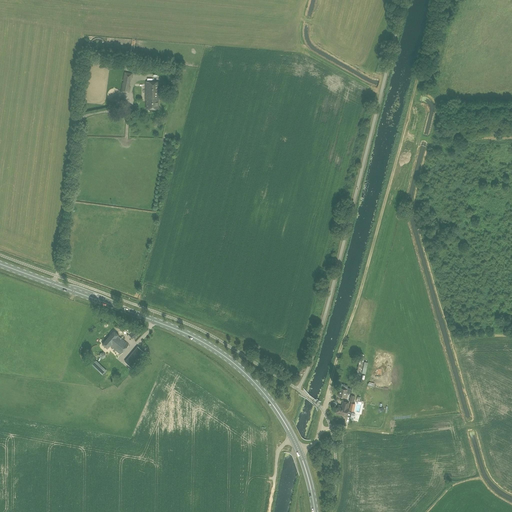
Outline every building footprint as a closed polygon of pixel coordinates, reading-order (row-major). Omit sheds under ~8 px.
[(129,94),(130,87),(129,87),(131,79),(132,79),(133,74),(124,72),(120,92),(129,94)] [(146,100),(146,108),(158,109),(158,100),(159,100),(159,82),(146,82),(145,100),(146,100)] [(129,335),(132,339),(140,333),(137,329),(129,335)] [(114,331),(103,344),(107,348),(110,345),(121,354),(129,345),(118,336),(118,335),(114,331)] [(134,370),(135,368),(146,354),(137,347),(125,362),(134,370)] [(106,370),(104,368),(96,360),(91,365),(101,375),(106,370)] [(341,388),(338,396),(347,398),(348,394),(349,394),(351,389),(347,388),(347,389),(341,388)] [(349,403),(343,402),(342,405),(343,405),(342,407),(338,406),(336,413),(346,416),(349,409),(347,408),(349,403)]
